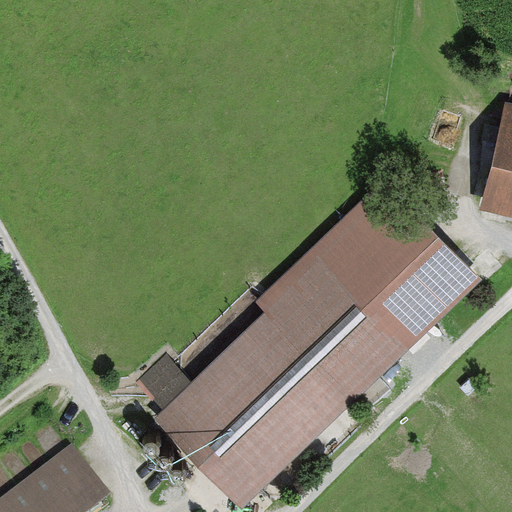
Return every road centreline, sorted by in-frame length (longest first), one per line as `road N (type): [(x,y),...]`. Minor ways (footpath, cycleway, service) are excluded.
road 1 (residential): [(281,511),(511,297)]
road 2 (residential): [(0,234),(143,511)]
